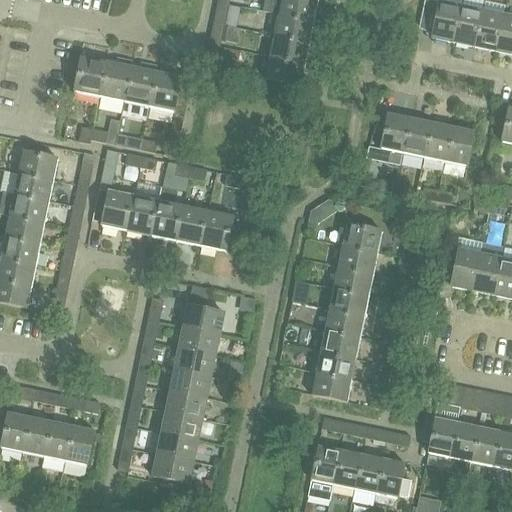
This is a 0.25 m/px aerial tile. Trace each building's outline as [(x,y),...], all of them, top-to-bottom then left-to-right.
[(314,23),(318,2),(307,0),(282,0),(279,16),(314,23)] [(439,4),(429,2),(425,1),(422,16),(436,19),(439,4)] [(218,4),(215,19),(226,21),(229,6),(218,4)] [(432,40),(454,44),(462,8),(439,4),(436,19),(432,40)] [(483,13),(462,8),(454,44),(475,49),(483,13)] [(504,17),(483,13),(475,49),(496,53),(504,17)] [(314,23),(279,16),(275,37),(310,45),(314,23)] [(511,18),(504,17),(496,53),(511,56),(511,18)] [(214,25),(211,40),(222,42),(225,27),(214,25)] [(306,66),(310,45),(275,37),(270,59),(306,66)] [(207,61),(208,62),(218,64),(221,49),(210,46),(207,61)] [(107,64),(81,58),(74,94),(100,99),(107,64)] [(301,88),(306,66),(270,59),(266,81),(301,88)] [(100,99),(124,104),(132,69),(107,64),(100,99)] [(124,104),(149,109),(156,74),(132,69),(124,104)] [(149,109),(175,114),(182,79),(156,74),(149,109)] [(502,144),(511,146),(511,109),(509,109),(502,144)] [(381,151),(403,155),(410,120),(388,115),(381,151)] [(403,155),(424,160),(431,125),(410,120),(403,155)] [(424,160),(445,164),(452,129),(431,125),(424,160)] [(82,129),(79,144),(90,146),(91,142),(93,131),(82,129)] [(452,129),(445,164),(467,169),(475,134),(452,129)] [(91,142),(106,145),(108,134),(93,131),(91,142)] [(140,152),(143,141),(128,138),(125,149),(140,152)] [(158,144),(143,141),(140,152),(155,155),(158,144)] [(19,175),(54,183),(58,160),(23,153),(19,175)] [(125,167),(140,170),(143,159),(128,156),(125,167)] [(158,162),(143,159),(140,170),(155,173),(158,162)] [(175,177),(190,180),(192,169),(177,166),(175,177)] [(207,172),(192,169),(190,180),(205,183),(207,172)] [(92,175),(81,173),(78,188),(89,190),(92,175)] [(19,175),(14,197),(49,204),(54,183),(19,175)] [(240,190),(242,180),(227,176),(225,187),(240,190)] [(380,192),(395,195),(397,184),(382,181),(380,192)] [(412,187),(397,184),(395,195),(410,198),(412,187)] [(511,201),(511,190),(500,188),(498,199),(511,201)] [(422,201),(437,204),(439,193),(424,190),(422,201)] [(101,228),(127,233),(134,198),(109,193),(101,228)] [(454,196),(439,193),(437,204),(452,207),(454,196)] [(88,196),(77,194),(74,209),(85,211),(88,196)] [(14,197),(10,218),(45,225),(49,204),(14,197)] [(152,238),(159,203),(134,198),(127,233),(152,238)] [(474,211),(489,214),(491,203),(476,200),(474,211)] [(184,208),(159,203),(152,238),(177,243),(184,208)] [(506,206),(491,203),(489,214),(487,226),(495,228),(498,216),(504,217),(506,206)] [(184,208),(177,243),(201,249),(209,213),(184,208)] [(234,219),(209,213),(201,249),(227,254),(234,219)] [(80,232),(83,217),(72,215),(69,230),(80,232)] [(5,239),(41,246),(45,225),(10,218),(5,239)] [(347,226),(343,248),(378,255),(382,233),(347,226)] [(65,251),(76,254),(79,238),(68,236),(65,251)] [(5,239),(1,260),(36,267),(41,246),(5,239)] [(402,260),(413,262),(416,247),(405,245),(402,260)] [(374,276),(378,255),(343,248),(338,269),(374,276)] [(473,293),(481,257),(459,252),(451,288),(473,293)] [(75,260),(64,257),(61,272),(72,275),(75,260)] [(502,261),(481,257),(473,293),(494,297),(502,261)] [(1,260),(0,265),(0,281),(32,289),(36,267),(1,260)] [(511,262),(502,261),(494,297),(511,300),(511,262)] [(409,284),(412,268),(401,266),(398,281),(409,284)] [(338,269),(334,290),(369,298),(374,276),(338,269)] [(56,294),(67,296),(70,281),(59,279),(56,294)] [(0,305),(27,311),(32,289),(0,281),(0,305)] [(394,302),(404,305),(408,290),(397,287),(394,302)] [(334,290),(330,311),(365,319),(369,298),(334,290)] [(164,302),(153,300),(150,315),(161,317),(164,302)] [(52,316),(63,318),(66,303),(55,301),(52,316)] [(184,330),(220,337),(224,315),(188,307),(184,330)] [(389,324),(400,326),(403,311),(392,309),(389,324)] [(325,333),(361,340),(365,319),(330,311),(325,333)] [(159,325),(148,322),(145,337),(156,340),(159,325)] [(215,358),(220,337),(184,330),(179,351),(215,358)] [(399,332),(388,330),(385,345),(396,347),(399,332)] [(325,333),(321,354),(356,361),(361,340),(325,333)] [(141,358),(152,361),(155,346),(144,343),(141,358)] [(215,358),(179,351),(175,372),(211,379),(215,358)] [(381,366),(391,368),(394,353),(384,351),(381,366)] [(321,354),(317,375),(352,382),(356,361),(321,354)] [(139,365),(136,380),(147,382),(150,367),(139,365)] [(207,400),(211,379),(175,372),(170,393),(207,400)] [(387,389),(390,374),(379,372),(376,387),(387,389)] [(352,382),(317,375),(312,397),(347,404),(352,382)] [(438,405),(447,407),(451,387),(442,385),(438,405)] [(132,401),(143,403),(146,388),(135,386),(132,401)] [(21,389),(19,400),(34,403),(36,392),(21,389)] [(469,412),(473,391),(465,389),(460,410),(469,412)] [(42,393),(40,404),(55,407),(57,396),(42,393)] [(202,422),(207,400),(170,393),(166,414),(202,422)] [(375,394),(372,409),(382,412),(386,397),(375,394)] [(490,416),(494,396),(486,394),(482,414),(490,416)] [(78,401),(63,398),(61,408),(76,412),(78,401)] [(511,420),(511,417),(511,399),(507,398),(503,418),(511,420)] [(85,402),(83,413),(98,416),(101,405),(85,402)] [(128,422),(139,424),(142,409),(131,407),(128,422)] [(166,414),(162,435),(198,443),(202,422),(166,414)] [(1,450),(23,454),(30,419),(8,415),(1,450)] [(51,424),(30,419),(23,454),(44,459),(51,424)] [(435,420),(431,442),(428,455),(450,460),(457,425),(435,420)] [(346,425),(331,421),(329,432),(344,435),(346,425)] [(44,459),(65,463),(72,428),(51,424),(44,459)] [(450,460),(471,464),(479,429),(457,425),(450,460)] [(353,426),(350,437),(365,440),(368,429),(353,426)] [(95,433),(72,428),(65,463),(87,468),(95,433)] [(123,443),(134,445),(137,430),(126,428),(123,443)] [(471,464),(492,469),(500,434),(479,429),(471,464)] [(386,444),(389,433),(374,430),(371,441),(386,444)] [(511,472),(511,436),(500,434),(492,469),(511,472)] [(194,464),(198,443),(162,435),(157,456),(194,464)] [(409,449),(411,438),(396,435),(394,446),(409,449)] [(311,483),(334,487),(341,452),(319,447),(311,483)] [(122,449),(119,464),(130,466),(133,451),(122,449)] [(355,491),(362,456),(341,452),(334,487),(355,491)] [(189,486),(194,464),(157,456),(153,479),(189,486)] [(355,491),(376,496),(383,461),(362,456),(355,491)] [(214,459),(212,468),(217,469),(221,470),(223,461),(214,459)] [(405,465),(383,461),(376,496),(398,500),(405,465)] [(210,499),(213,483),(205,481),(204,484),(196,482),(193,495),(210,499)] [(416,511),(439,511),(442,500),(420,496),(417,507),(416,511)] [(163,497),(160,509),(174,511),(183,511),(185,502),(163,497)] [(477,498),(466,502),(469,511),(473,511),(481,509),(477,498)]
